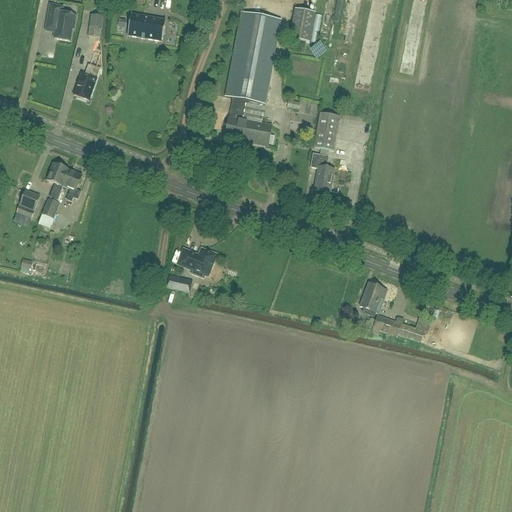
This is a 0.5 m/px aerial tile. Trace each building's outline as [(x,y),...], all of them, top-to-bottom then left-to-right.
[(73,31),(76,18),(62,15),(63,9),(50,7),(47,27),(56,28),(54,41),(70,44),(72,31),(73,31)] [(310,45),(315,15),(295,11),(289,40),(310,45)] [(225,99),(233,100),(246,102),(265,106),(281,22),(241,15),(225,99)] [(165,22),(132,16),(131,16),(127,38),(128,38),(161,44),(162,44),(166,22),(165,22)] [(100,39),(102,19),(91,17),(89,38),(100,39)] [(318,44),(312,54),(320,59),(326,49),(318,44)] [(96,81),(100,70),(88,66),(85,76),(82,75),(74,98),(89,103),(97,81),(96,81)] [(225,138),(245,142),(245,144),(268,148),(271,127),(242,121),(246,102),(233,100),(225,138)] [(334,154),(340,119),(320,116),(314,150),(334,154)] [(330,195),(334,172),(327,171),(329,159),(313,156),(310,170),(318,171),(314,192),(330,195)] [(46,182),(63,189),(69,172),(53,165),(46,182)] [(69,172),(63,189),(63,188),(70,191),(66,203),(71,205),(73,200),(78,202),(81,194),(76,192),(82,177),(69,172),(70,172),(69,172)] [(31,222),(40,198),(25,192),(15,216),(31,222)] [(59,206),(49,202),(48,201),(38,226),(49,231),(53,221),(59,206)] [(213,264),(216,257),(202,252),(199,259),(195,258),(196,257),(184,252),(178,266),(193,272),(192,276),(199,278),(200,275),(208,278),(210,271),(213,270),(214,266),(213,264)] [(37,254),(35,259),(30,258),(27,267),(53,275),(56,266),(42,261),(43,256),(37,254)] [(188,295),(191,283),(168,277),(165,290),(188,295)] [(378,316),(384,301),(382,300),(385,292),(369,286),(360,309),(361,309),(366,311),(364,314),(369,316),(371,313),(378,315),(377,315),(378,316)] [(376,318),(371,335),(378,337),(379,333),(383,334),(388,321),(376,318)] [(395,324),(390,337),(397,339),(398,338),(402,326),(395,324)] [(415,331),(424,334),(427,335),(429,329),(417,325),(415,331)] [(415,331),(402,326),(398,338),(420,345),(424,334),(415,331)]
